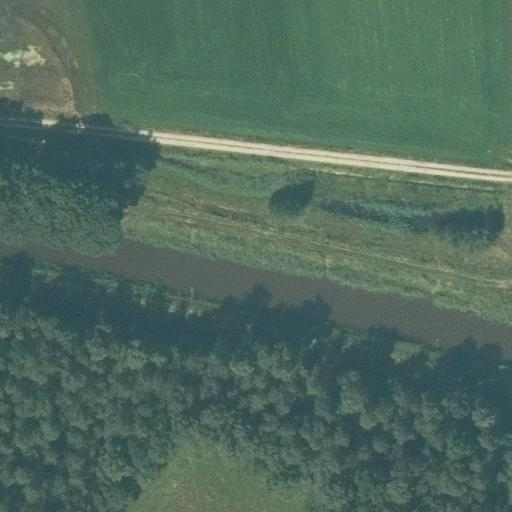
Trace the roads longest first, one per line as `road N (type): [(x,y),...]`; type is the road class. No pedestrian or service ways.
road 1 (track): [(0,290),(511,398)]
road 2 (track): [(511,283),(0,192)]
